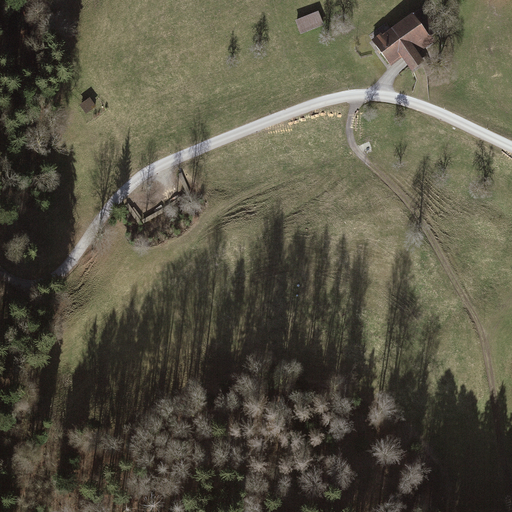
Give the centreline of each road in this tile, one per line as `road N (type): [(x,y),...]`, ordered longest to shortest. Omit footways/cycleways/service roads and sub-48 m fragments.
road 1 (tertiary): [(0,273),(26,282),(52,278),(148,172),(329,99),(386,97),(511,149)]
road 2 (track): [(511,488),(479,323),(403,196),(354,144),(349,131),(360,95)]
